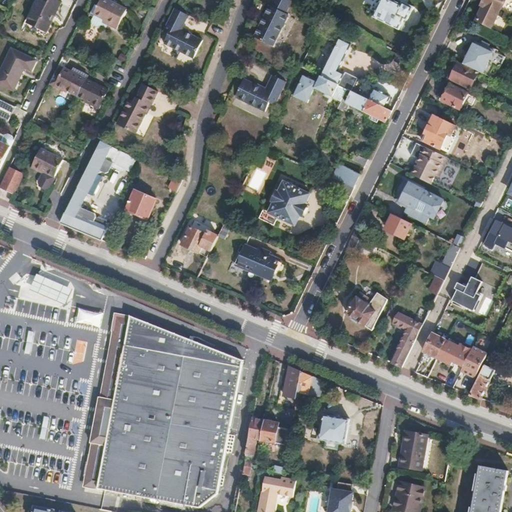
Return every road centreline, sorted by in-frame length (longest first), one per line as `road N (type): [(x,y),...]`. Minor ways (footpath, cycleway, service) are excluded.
road 1 (residential): [(290,345),(458,0)]
road 2 (residential): [(147,285),(194,183),(204,112),(245,0)]
road 3 (residential): [(43,240),(163,0)]
road 4 (residential): [(398,389),(511,165)]
road 5 (residential): [(81,0),(0,179)]
road 6 (tertiary): [(290,345),(147,285)]
road 7 (residential): [(398,389),(373,511)]
road 8 (tertiary): [(511,433),(398,389)]
